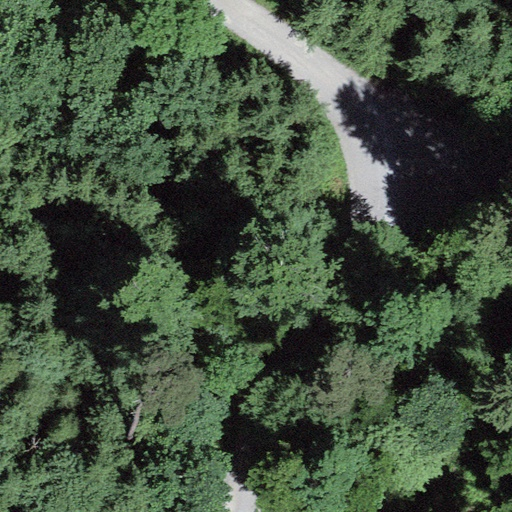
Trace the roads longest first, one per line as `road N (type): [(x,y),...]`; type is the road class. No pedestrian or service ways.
road 1 (track): [(248,511),(254,436),(295,354),(433,184)]
road 2 (track): [(433,184),(221,0)]
